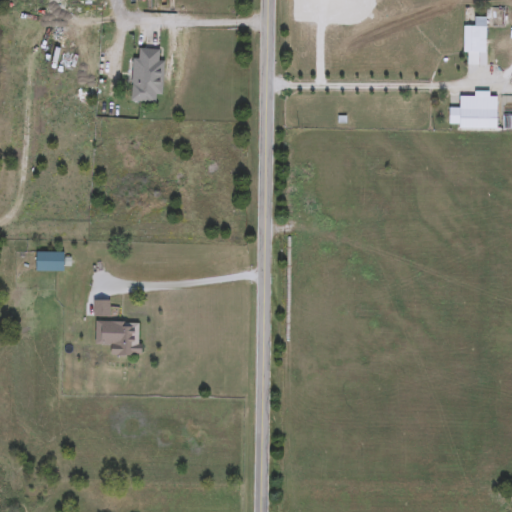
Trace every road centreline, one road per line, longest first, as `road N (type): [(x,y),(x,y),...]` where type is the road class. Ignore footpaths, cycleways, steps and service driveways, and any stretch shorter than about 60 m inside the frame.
road 1 (residential): [(270,0),(262,511)]
road 2 (residential): [(268,91),(480,91)]
road 3 (residential): [(106,291),(266,275)]
